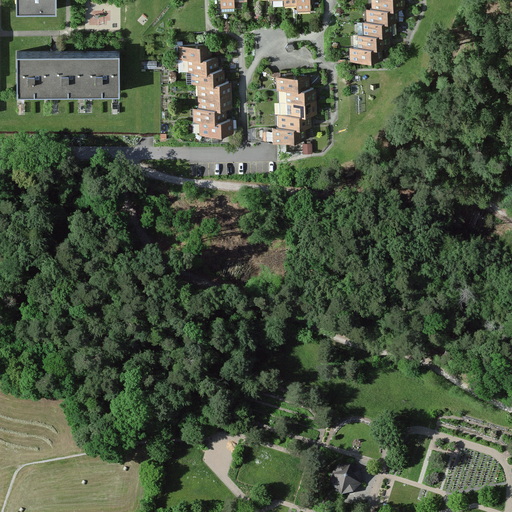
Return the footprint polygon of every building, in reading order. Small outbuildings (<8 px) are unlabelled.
[(297,4),(297,10),(311,10),(310,0),(221,0),(221,7),(234,6),(234,0),(235,0),(283,0),(284,5),(297,4)] [(404,0),(370,0),(371,7),(365,8),(366,20),(362,20),(363,33),(358,33),(358,45),(349,46),(350,60),(384,59),(383,45),(390,45),(390,33),(395,33),(394,20),(399,20),(398,7),(405,7),(404,0)] [(121,26),(121,3),(93,2),(92,25),(121,26)] [(219,55),(212,55),(212,43),(178,44),(179,58),(188,57),(189,70),(192,69),(193,82),(198,82),(199,107),(193,107),(193,121),(199,121),(199,134),(234,133),(233,118),(228,118),(227,107),(233,107),(232,80),(226,80),(225,67),(219,67),(219,55)] [(17,50),(17,91),(121,90),(120,49),(17,50)] [(317,86),(310,86),(309,74),(276,75),(276,89),(286,89),(287,112),(277,113),(277,125),(272,126),(272,140),(306,138),(305,126),(312,126),(311,113),(318,113),(317,86)] [(354,494),(362,485),(360,472),(351,464),(338,467),(331,475),(332,487),(341,495),(354,494)]
